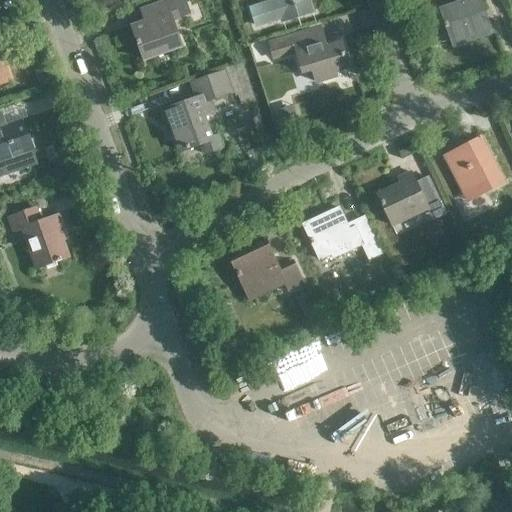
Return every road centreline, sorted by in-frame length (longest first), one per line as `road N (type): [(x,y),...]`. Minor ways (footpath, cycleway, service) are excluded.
road 1 (residential): [(141,256),(413,115)]
road 2 (residential): [(141,256),(50,0)]
road 3 (residential): [(163,333),(87,363),(0,355)]
road 4 (residential): [(413,115),(376,0)]
